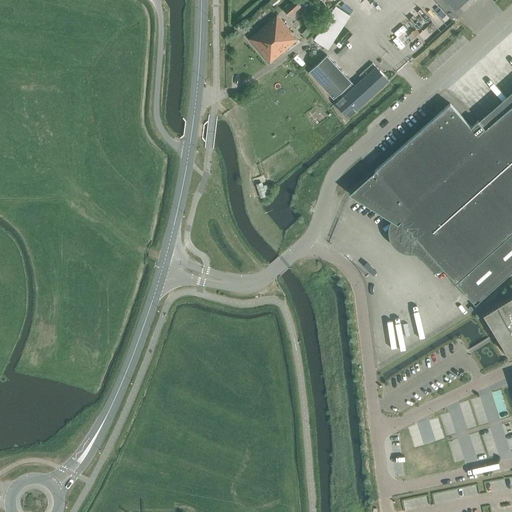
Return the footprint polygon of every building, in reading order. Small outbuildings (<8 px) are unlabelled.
[(289,16),(300,7),(294,0),(293,0),(283,9),(289,16)] [(445,0),(455,10),(459,7),(466,0),(445,0)] [(327,48),(349,15),(336,6),(314,39),(327,48)] [(403,47),(420,32),(428,41),(451,21),(442,12),(431,22),(421,10),(396,33),(399,35),(395,39),(403,47)] [(270,62),(296,39),(290,33),(291,32),(277,15),(249,39),(270,62)] [(335,103),(339,107),(348,117),(388,80),(383,74),(376,66),(355,85),(327,55),(308,71),(333,98),(335,97),(338,100),(335,103)] [(511,104),(485,128),(478,120),(471,127),(450,103),(412,136),(403,145),(374,170),(349,193),(398,224),(401,220),(456,282),(475,303),(511,270),(511,104)] [(509,356),(511,354),(511,295),(483,313),(493,329),(495,328),(499,333),(502,338),(499,340),(509,356)] [(402,350),(419,346),(413,321),(400,324),(401,330),(397,331),(402,350)]
